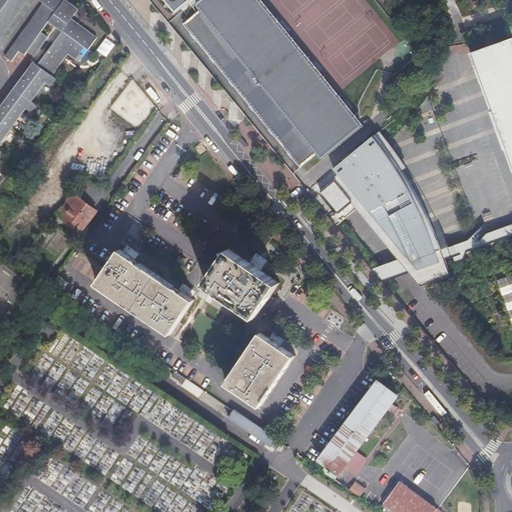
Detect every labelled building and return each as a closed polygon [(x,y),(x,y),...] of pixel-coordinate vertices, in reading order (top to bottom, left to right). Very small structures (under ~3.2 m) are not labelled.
[(0,0),(0,40),(29,0),(0,0)] [(50,22),(89,51),(98,39),(73,20),(80,10),(65,0),(37,0),(44,5),(56,13),(50,22)] [(164,0),(174,12),(187,0),(164,0)] [(184,22),(300,167),(317,153),(322,159),(362,126),(260,0),(199,0),(196,2),(201,8),(184,22)] [(80,63),(89,51),(50,22),(56,13),(44,5),(5,58),(13,63),(20,53),(26,57),(50,24),(66,35),(58,47),(54,44),(40,65),(36,62),(0,110),(0,156),(4,151),(0,147),(47,83),(50,85),(55,78),(54,77),(70,56),(80,63)] [(97,50),(107,57),(117,45),(107,37),(97,50)] [(511,37),(472,52),(511,163),(511,37)] [(89,112),(120,70),(112,64),(99,80),(98,79),(92,88),(87,84),(75,101),(82,107),(89,112)] [(102,184),(148,123),(122,103),(76,165),(102,184)] [(381,130),(375,135),(376,136),(376,137),(377,138),(378,139),(379,140),(380,141),(381,142),(382,144),(382,145),(383,146),(384,147),(385,148),(386,149),(386,150),(387,151),(388,152),(389,153),(390,155),(390,156),(391,157),(392,158),(393,159),(393,160),(394,160),(394,161),(395,162),(396,163),(396,164),(397,164),(397,165),(398,166),(398,167),(399,168),(399,169),(400,169),(400,170),(401,171),(407,167),(395,149),(381,130)] [(294,212),(311,232),(314,229),(351,199),(418,281),(447,270),(444,258),(440,246),(437,236),(428,217),(410,186),(396,195),(388,182),(401,171),(400,170),(400,169),(399,169),(399,168),(398,167),(398,166),(397,165),(397,164),(396,164),(396,163),(395,162),(394,161),(394,160),(393,160),(393,159),(392,158),(391,157),(390,156),(390,155),(389,153),(388,152),(387,151),(386,150),(386,149),(385,148),(384,147),(383,146),(382,145),(382,144),(381,142),(380,141),(379,140),(378,139),(377,138),(376,137),(376,136),(375,135),(331,171),(336,177),(296,210),(294,212)] [(204,160),(191,150),(186,158),(199,167),(204,160)] [(396,195),(410,186),(401,171),(388,182),(396,195)] [(72,194),(56,216),(80,233),(96,212),(72,194)] [(206,284),(257,318),(280,284),(230,250),(206,284)] [(97,285),(171,336),(194,301),(130,257),(121,251),(97,285)] [(447,270),(418,281),(421,285),(448,276),(447,270)] [(511,274),(497,279),(511,323),(511,274)] [(299,284),(312,293),(317,286),(304,277),(299,284)] [(228,385),(261,408),(296,359),(262,335),(228,385)] [(320,461),(340,476),(400,396),(381,381),(320,461)] [(201,387),(199,389),(196,393),(209,401),(212,397),(213,395),(201,387)] [(438,412),(435,415),(441,422),(444,420),(438,412)] [(239,415),(277,441),(277,440),(239,414),(239,415)] [(272,449),(277,441),(239,415),(233,422),(272,449)] [(385,505),(394,511),(435,511),(439,508),(402,481),(385,505)]
